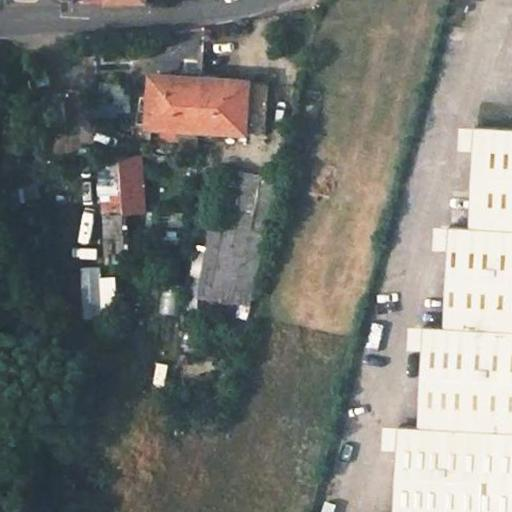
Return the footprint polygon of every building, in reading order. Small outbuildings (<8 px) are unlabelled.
[(75,36),(75,54),(88,55),(89,36),(75,36)] [(201,78),(154,75),(151,124),(198,127),(201,78)] [(198,127),(245,129),(248,80),(201,78),(198,127)] [(245,129),(266,130),(268,82),(248,80),(245,129)] [(511,511),(511,127),(474,125),(467,225),(447,224),(440,323),(421,321),(414,420),(396,419),(389,511),(511,511)] [(102,214),(122,212),(120,160),(99,161),(102,214)] [(279,180),(226,168),(215,219),(264,230),(268,231),(279,180)] [(215,219),(198,292),(248,303),(264,230),(215,219)] [(168,250),(160,249),(159,257),(167,258),(168,250)] [(107,317),(107,265),(85,265),(85,317),(107,317)]
